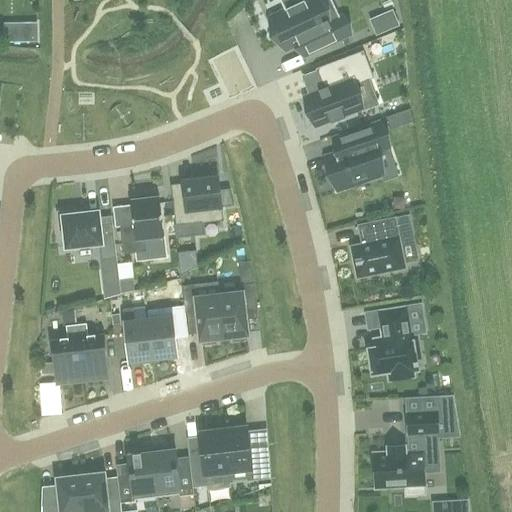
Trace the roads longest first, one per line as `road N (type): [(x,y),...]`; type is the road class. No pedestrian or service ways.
road 1 (residential): [(322,355),(269,131),(242,119),(104,161),(49,166),(20,183),(0,346)]
road 2 (residential): [(0,464),(322,355)]
road 3 (residential): [(330,511),(322,355)]
